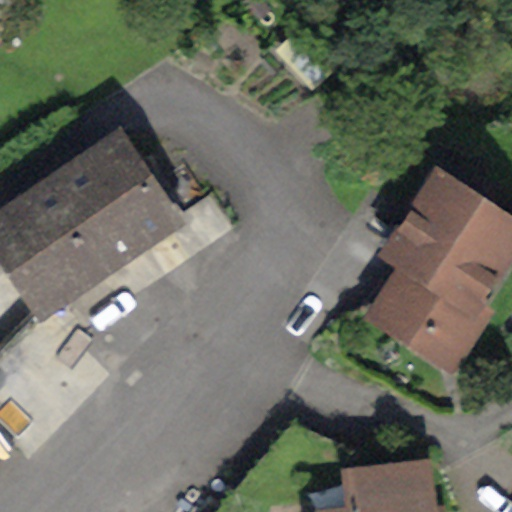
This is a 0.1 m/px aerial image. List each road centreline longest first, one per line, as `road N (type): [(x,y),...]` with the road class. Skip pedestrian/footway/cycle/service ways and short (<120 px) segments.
road 1 (residential): [(39,511),(177,395),(224,338),(262,282),(276,201),(238,145),(214,124),(170,106),(119,117),(0,197)]
road 2 (unknown): [(224,338),(337,375),(410,419),(418,407),(497,477)]
